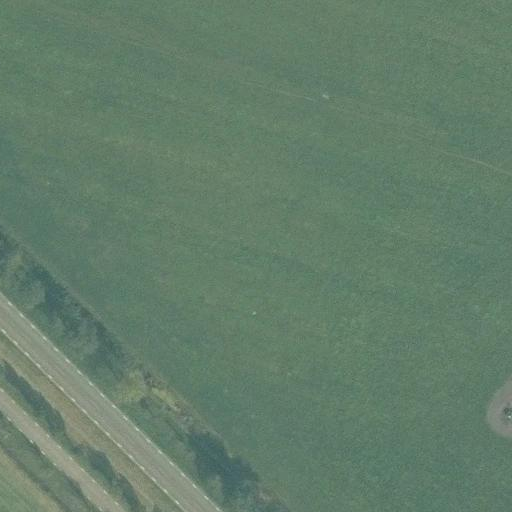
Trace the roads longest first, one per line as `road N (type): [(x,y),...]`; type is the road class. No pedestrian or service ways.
road 1 (primary): [(204,511),(0,309)]
road 2 (unclassified): [(0,399),(114,511)]
